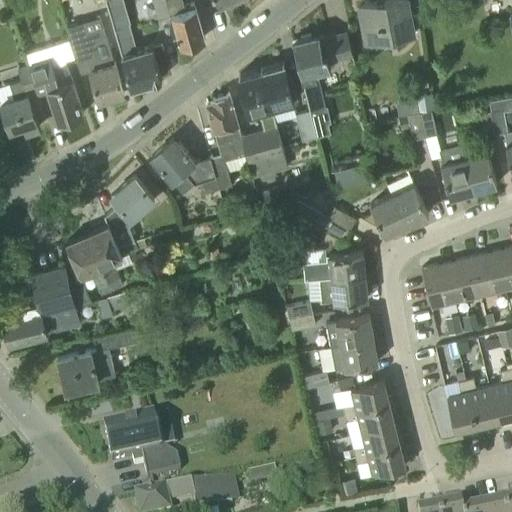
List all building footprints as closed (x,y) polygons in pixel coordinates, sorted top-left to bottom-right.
[(7,0),(9,3),(11,10),(22,7),(19,0),(7,0)] [(105,0),(109,14),(118,42),(131,87),(162,78),(153,46),(136,51),(128,23),(130,22),(123,0),(105,0)] [(170,14),(166,0),(153,0),(158,17),(170,14)] [(183,7),(181,0),(166,0),(170,14),(171,15),(173,14),(181,44),(204,37),(196,8),(194,8),(193,4),(183,7)] [(366,42),(414,33),(407,0),(388,0),(384,1),(385,4),(377,5),(377,2),(359,6),(366,42)] [(336,119),(332,104),(324,106),(315,70),(331,66),(329,59),(353,52),(347,29),(320,36),(319,33),(311,35),(311,32),(292,37),(310,109),(316,135),(330,131),(327,121),(336,119)] [(80,72),(90,70),(99,100),(111,96),(112,99),(121,96),(120,93),(124,92),(115,61),(106,31),(89,35),(88,31),(70,37),(80,72)] [(72,79),(66,61),(53,65),(51,57),(28,64),(34,84),(35,83),(37,91),(48,87),(58,121),(84,113),(73,79),(72,79)] [(261,68),(271,105),(298,98),(292,74),(287,75),(284,62),(261,68)] [(39,127),(28,93),(27,93),(25,86),(34,84),(28,64),(18,67),(22,79),(9,83),(14,98),(2,101),(11,128),(25,124),(27,129),(26,130),(26,131),(39,127)] [(241,135),(245,152),(252,177),(288,167),(280,139),(271,105),(261,68),(239,74),(243,87),(240,88),(247,112),(264,107),(265,111),(260,112),(265,128),(241,135)] [(224,158),(245,152),(241,135),(229,92),(212,97),(213,100),(207,102),(221,152),(210,156),(219,187),(232,183),(228,171),(224,158)] [(417,96),(417,100),(419,111),(431,109),(428,94),(417,96)] [(491,110),(495,133),(505,132),(507,131),(503,110),(503,107),(491,110)] [(316,135),(310,109),(295,113),(302,140),(317,136),(316,135)] [(431,109),(419,111),(425,135),(437,132),(431,109)] [(483,136),(495,133),(491,110),(478,112),(483,136)] [(425,135),(419,111),(407,113),(398,115),(400,125),(410,123),(413,139),(425,135)] [(219,187),(210,156),(195,160),(180,141),(177,143),(173,138),(152,155),(182,191),(194,181),(194,182),(205,179),(208,191),(219,187)] [(439,149),(443,163),(441,163),(450,196),(473,190),(464,157),(461,143),(439,149)] [(497,184),(488,151),(464,157),(473,190),(497,184)] [(366,163),(338,170),(342,186),(370,178),(366,163)] [(118,245),(133,240),(127,220),(154,197),(135,174),(120,187),(121,189),(114,196),(112,193),(111,194),(118,203),(104,214),(108,223),(118,245)] [(414,183),(392,193),(407,224),(429,214),(414,183)] [(266,189),(269,200),(281,196),(278,185),(266,189)] [(392,193),(370,203),(385,234),(407,224),(392,193)] [(343,239),(349,228),(328,217),(300,201),(294,198),(288,199),(285,206),(295,212),(293,215),(322,230),(323,228),(343,239)] [(328,217),(349,228),(355,218),(334,206),(328,217)] [(258,228),(262,223),(260,217),(254,216),(250,220),(252,226),(258,228)] [(112,259),(137,248),(144,246),(145,237),(134,240),(133,240),(118,245),(108,223),(88,231),(112,287),(123,283),(112,259)] [(101,292),(112,287),(88,231),(67,240),(80,273),(91,268),(101,292)] [(511,245),(496,249),(506,289),(511,287),(511,245)] [(218,247),(208,249),(210,259),(220,257),(218,247)] [(363,249),(329,253),(329,260),(303,262),(304,280),(319,279),(365,274),(363,249)] [(496,249),(472,255),(481,295),(506,289),(496,249)] [(472,255),(447,261),(456,301),(481,295),(472,255)] [(422,267),(424,277),(431,306),(456,301),(447,261),(422,267)] [(80,322),(75,304),(70,285),(66,266),(32,274),(36,291),(20,295),(25,314),(4,319),(4,317),(3,318),(9,342),(10,342),(10,340),(80,322)] [(321,301),(333,300),(334,301),(368,298),(365,274),(319,279),(321,301)] [(81,280),(70,285),(75,304),(91,300),(81,280)] [(282,286),(286,305),(288,317),(312,312),(310,300),(298,302),(294,284),(282,286)] [(130,303),(126,291),(95,300),(100,313),(130,303)] [(315,324),(312,312),(288,317),(291,329),(315,324)] [(494,322),(491,312),(485,313),(487,324),(494,322)] [(336,320),(326,322),(330,345),(374,337),(369,313),(336,320)] [(449,333),(462,330),(458,314),(446,317),(449,333)] [(472,328),(469,318),(463,319),(465,330),(472,328)] [(91,350),(91,349),(58,357),(66,388),(87,383),(86,381),(98,378),(115,374),(108,346),(139,339),(136,326),(93,336),(97,349),(91,350)] [(498,330),(502,346),(511,343),(511,333),(510,327),(498,330)] [(330,345),(334,368),(345,366),(345,367),(378,361),(374,337),(330,345)] [(470,354),(466,340),(458,342),(462,356),(470,354)] [(511,414),(511,388),(507,368),(505,360),(498,361),(503,382),(489,385),(497,418),(511,414)] [(305,388),(329,381),(326,369),(301,375),(305,388)] [(476,423),(465,378),(463,372),(457,374),(461,391),(447,395),(455,428),(476,423)] [(477,423),(497,418),(489,385),(477,388),(474,376),(465,378),(476,423),(477,426),(477,423)] [(392,401),(390,401),(384,380),(351,388),(355,403),(312,413),(314,420),(328,417),(345,413),(392,401)] [(82,415),(127,408),(124,391),(80,398),(82,415)] [(392,401),(345,413),(347,420),(359,417),(362,431),(395,423),(390,402),(392,401)] [(328,417),(314,420),(317,433),(331,429),(328,417)] [(143,462),(147,478),(181,471),(177,457),(165,449),(160,450),(153,418),(104,429),(111,461),(133,457),(135,464),(143,462)] [(356,455),(403,443),(402,443),(400,443),(395,423),(362,431),(365,444),(354,447),(356,455)] [(403,443),(356,455),(357,463),(369,460),(372,473),(406,465),(400,444),(403,443)] [(345,458),(355,455),(353,448),(343,451),(345,458)] [(307,472),(318,471),(316,460),(306,461),(307,472)] [(276,477),(276,473),(283,471),(282,466),(249,473),(251,482),(276,477)] [(227,478),(221,479),(167,490),(135,497),(138,511),(170,511),(170,508),(194,502),(196,511),(232,504),(227,478)] [(342,481),(345,495),(358,492),(354,478),(342,481)] [(506,511),(505,502),(504,500),(503,500),(504,502),(483,506),(484,511),(506,511)] [(461,511),(460,503),(439,507),(439,505),(439,511),(461,511)] [(460,503),(461,511),(484,511),(483,506),(462,510),(461,503),(460,503)]
